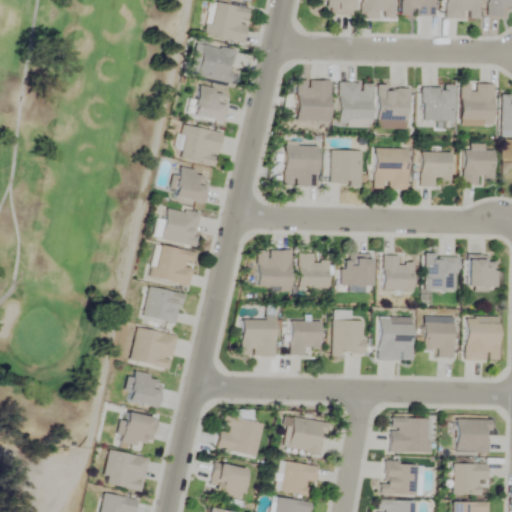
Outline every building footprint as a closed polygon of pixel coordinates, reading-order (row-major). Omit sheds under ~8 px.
[(349,0),(319,0),(320,15),(349,15),(349,0)] [(391,0),(357,0),(357,19),(391,19),(391,0)] [(397,0),(398,17),(431,17),(431,0),(397,0)] [(442,0),(442,18),(476,18),(475,0),(442,0)] [(499,16),(499,9),(511,9),(511,0),(483,0),(484,16),(499,16)] [(240,43),(246,9),(209,2),(203,36),(240,43)] [(226,83),(232,51),(192,43),(186,75),(226,83)] [(326,81),(293,81),(293,121),(326,121),(326,81)] [(334,124),(368,124),(368,83),(334,83),(334,124)] [(490,126),(490,84),(457,84),(457,126),(490,126)] [(451,86),(418,85),(417,121),(450,121),(451,86)] [(373,129),(404,129),(404,86),(373,86),(373,129)] [(189,116),(220,122),(225,93),(194,87),(189,116)] [(497,137),(511,137),(511,96),(497,96),(497,137)] [(211,167),(218,133),(181,126),(174,159),(211,167)] [(313,186),(313,146),(280,146),(280,186),(313,186)] [(460,148),(460,184),(475,184),(475,178),(491,178),(491,150),(480,150),(480,148),(460,148)] [(403,149),(369,149),(369,189),(403,190),(403,149)] [(326,186),(356,186),(356,150),(326,150),(326,186)] [(416,185),(447,185),(447,153),(416,153),(416,185)] [(169,198),(200,204),(206,175),(175,169),(169,198)] [(191,244),(195,213),(161,209),(157,240),(191,244)] [(146,278),(185,286),(192,253),(153,245),(146,278)] [(287,250),(252,250),(252,289),(287,289),(287,250)] [(293,289),(324,289),(324,262),(310,262),(310,253),(293,253),(293,289)] [(366,285),(366,254),(339,254),(339,285),(366,285)] [(409,263),(395,263),(395,255),(379,255),(379,291),(409,291),(409,263)] [(453,290),(453,255),(420,255),(420,290),(453,290)] [(493,288),(493,262),(483,262),(483,255),(463,255),(463,288),(493,288)] [(178,293),(144,288),(139,317),(173,323),(178,293)] [(360,321),(346,321),(346,311),(328,311),(327,356),(359,357),(360,321)] [(408,318),(374,318),(374,361),(408,361),(408,318)] [(433,358),(450,358),(449,318),(419,318),(419,350),(433,350),(433,358)] [(495,318),(461,318),(461,361),(495,361),(495,318)] [(271,357),(271,319),(237,319),(237,357),(271,357)] [(316,349),(316,322),(285,322),(285,356),(301,356),(301,349),(316,349)] [(172,336),(132,328),(126,361),(165,369),(172,336)] [(160,379),(128,373),(123,402),(155,408),(160,379)] [(115,441),(147,449),(154,420),(122,412),(115,441)] [(258,424),(218,416),(212,449),(252,457),(258,424)] [(323,424),(287,417),(282,450),(317,456),(323,424)] [(386,453),(427,454),(428,419),(386,418),(386,453)] [(452,453),(485,453),(485,420),(452,420),(452,453)] [(137,492),(144,459),(104,451),(98,484),(137,492)] [(246,471),(211,462),(204,492),(239,500),(246,471)] [(305,483),(312,484),(314,467),(279,462),(274,492),(303,497),(305,483)] [(414,496),(414,463),(379,463),(379,496),(414,496)] [(483,465),(449,465),(449,496),(477,496),(477,482),(483,482),(483,465)] [(130,511),(133,501),(99,494),(95,511),(130,511)] [(306,511),(308,504),(268,497),(265,511),(306,511)] [(411,511),(411,501),(373,501),(373,511),(411,511)] [(483,511),(484,503),(445,502),(445,511),(483,511)]
